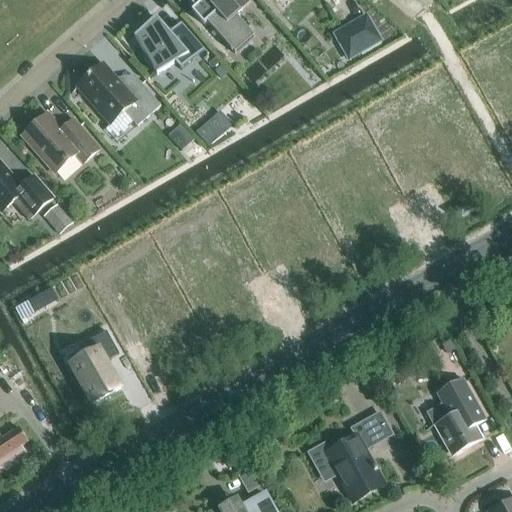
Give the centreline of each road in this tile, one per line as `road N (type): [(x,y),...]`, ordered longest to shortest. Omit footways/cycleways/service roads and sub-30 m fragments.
road 1 (secondary): [(24,511),(511,233)]
road 2 (residential): [(128,0),(0,113)]
